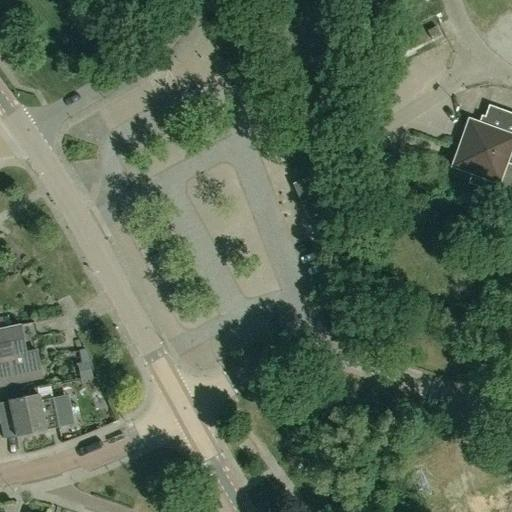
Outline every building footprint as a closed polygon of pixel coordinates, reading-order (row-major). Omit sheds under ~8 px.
[(491,10),(494,0),(478,0),(477,4),(491,10)] [(508,11),(511,7),(511,0),(504,0),(501,3),(508,11)] [(484,39),(503,21),(492,10),(473,27),(484,39)] [(433,39),(442,35),(438,25),(429,30),(433,39)] [(511,113),(489,105),(482,124),(469,119),(452,166),(471,173),(468,183),(511,198),(511,113)] [(171,119),(133,143),(142,157),(180,133),(171,119)] [(320,174),(294,185),(308,218),(331,208),(326,197),(330,196),(320,174)] [(0,334),(25,329),(24,326),(4,330),(1,318),(0,318),(0,334)] [(25,329),(0,334),(0,387),(42,379),(36,351),(30,352),(25,329)] [(59,428),(51,386),(38,389),(38,387),(29,390),(31,398),(0,403),(0,414),(4,438),(59,428)]
